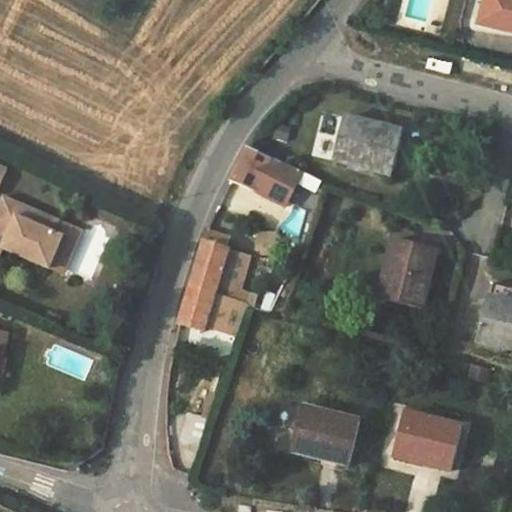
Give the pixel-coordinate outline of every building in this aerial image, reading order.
[(511,0),(482,0),(478,21),(511,29),(511,0)] [(345,118),(334,161),(393,176),(404,133),(345,118)] [(249,187),(287,205),(298,182),(301,175),(247,149),(232,181),(249,187)] [(298,182),(321,195),(324,187),(301,175),(298,182)] [(5,245),(52,266),(66,236),(55,230),(61,216),(6,192),(0,206),(0,228),(5,231),(8,238),(5,245)] [(0,255),(5,245),(8,238),(5,231),(0,228),(0,255)] [(205,243),(227,251),(231,239),(209,233),(205,243)] [(259,234),(258,250),(285,251),(279,234),(259,234)] [(218,283),(227,251),(205,243),(205,244),(191,287),(248,306),(254,308),(258,295),(241,290),(218,283)] [(390,244),(376,295),(426,307),(440,255),(390,244)] [(227,251),(218,283),(241,290),(250,258),(227,251)] [(511,290),(491,285),(477,342),(511,351),(511,290)] [(180,324),(205,331),(206,326),(238,336),(248,306),(191,287),(180,324)] [(302,407),(291,452),(350,466),(361,422),(302,407)] [(405,414),(394,458),(450,472),(462,428),(405,414)] [(189,415),(183,440),(203,447),(210,421),(189,415)]
